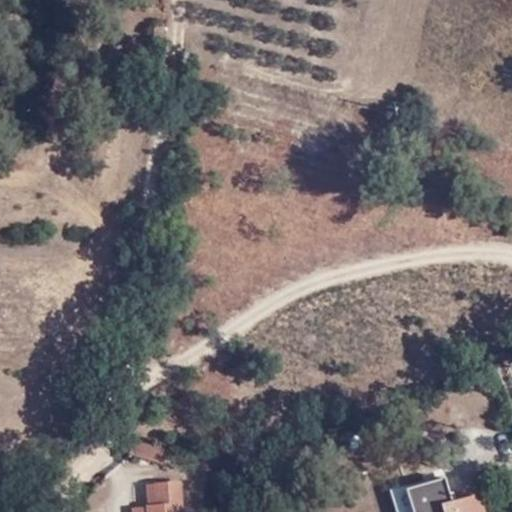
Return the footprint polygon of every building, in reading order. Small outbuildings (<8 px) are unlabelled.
[(133,445),(161,458),(163,450),(134,442),(133,445)] [(158,464),(161,458),(133,445),(130,456),(158,464)] [(181,511),(179,484),(156,486),(158,507),(148,508),(148,511),(181,511)] [(158,507),(156,486),(146,487),(148,508),(158,507)] [(263,491),(258,504),(269,509),(274,496),(263,491)] [(482,511),(478,498),(429,511),(482,511)]
